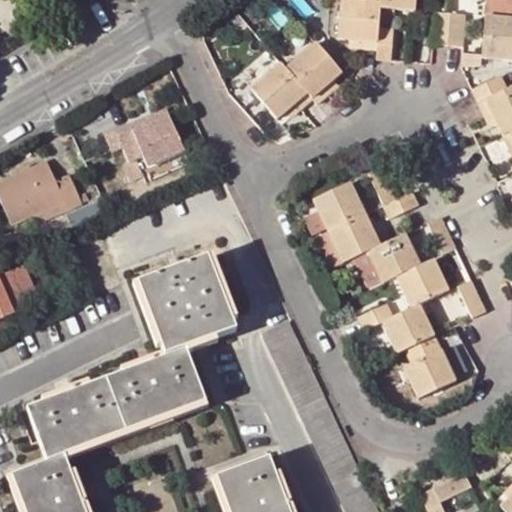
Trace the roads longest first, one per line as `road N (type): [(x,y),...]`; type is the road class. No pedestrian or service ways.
road 1 (residential): [(249,185),(360,418),(375,431),(436,436),(492,407),(511,378)]
road 2 (residential): [(434,131),(402,110),(377,114),(249,185)]
road 3 (tertiary): [(0,120),(162,21)]
road 4 (residential): [(162,21),(249,185)]
road 5 (residential): [(326,511),(252,353)]
